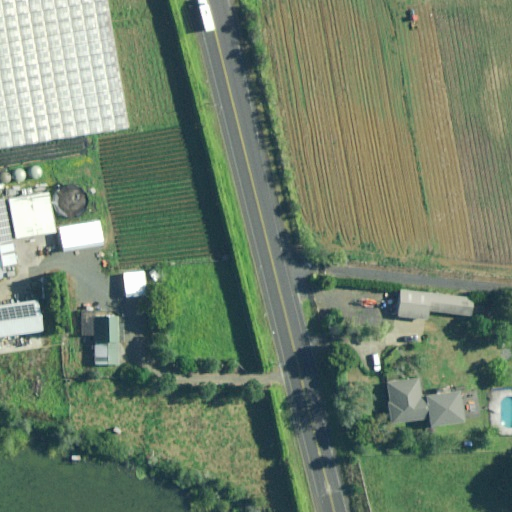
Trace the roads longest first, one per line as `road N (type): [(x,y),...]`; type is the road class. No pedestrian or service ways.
road 1 (tertiary): [(334,511),(206,0)]
road 2 (unknown): [(299,370),(212,385),(146,377),(126,363)]
